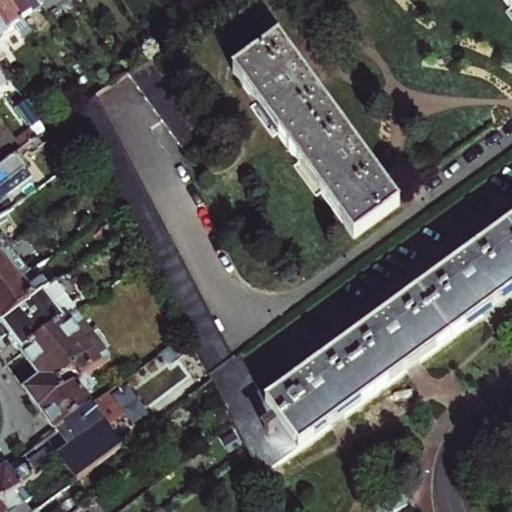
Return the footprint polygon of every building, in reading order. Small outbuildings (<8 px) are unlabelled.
[(32,35),(22,22),(5,0),(0,0),(0,44),(4,41),(4,36),(15,28),(24,41),(32,35)] [(5,0),(22,22),(35,13),(24,0),(5,0)] [(42,8),(36,0),(24,0),(35,13),(42,8)] [(36,0),(42,8),(49,18),(72,0),(36,0)] [(511,0),(503,0),(511,12),(511,0)] [(353,240),(399,206),(278,41),(232,75),(353,240)] [(211,138),(154,61),(130,77),(129,77),(187,156),(211,138)] [(119,206),(131,229),(147,260),(174,311),(185,333),(209,377),(234,358),(97,98),(85,107),(71,116),(90,151),(104,179),(119,206)] [(38,140),(34,143),(39,151),(44,147),(38,140)] [(0,168),(0,218),(1,218),(0,216),(0,201),(33,178),(17,156),(0,168)] [(511,225),(268,404),(234,358),(209,377),(211,382),(222,403),(235,426),(246,448),(262,478),(324,433),(422,361),(511,295),(511,225)] [(0,256),(11,248),(0,233),(0,256)] [(0,256),(0,295),(30,273),(11,248),(0,256)] [(30,273),(0,295),(0,324),(2,326),(45,294),(30,273)] [(59,283),(45,294),(2,326),(22,353),(64,322),(49,302),(65,291),(59,283)] [(33,392),(27,396),(40,412),(88,376),(111,359),(76,313),(64,322),(22,353),(41,379),(29,387),(33,392)] [(88,376),(40,412),(55,433),(64,426),(89,406),(83,398),(92,391),(90,388),(94,385),(88,376)] [(80,447),(62,460),(78,481),(121,449),(89,406),(64,426),(80,447)] [(46,453),(40,445),(8,469),(14,477),(46,453)] [(0,506),(25,488),(55,465),(46,453),(14,477),(8,469),(0,475),(0,506)] [(0,511),(16,511),(33,499),(25,488),(0,506),(0,511)]
